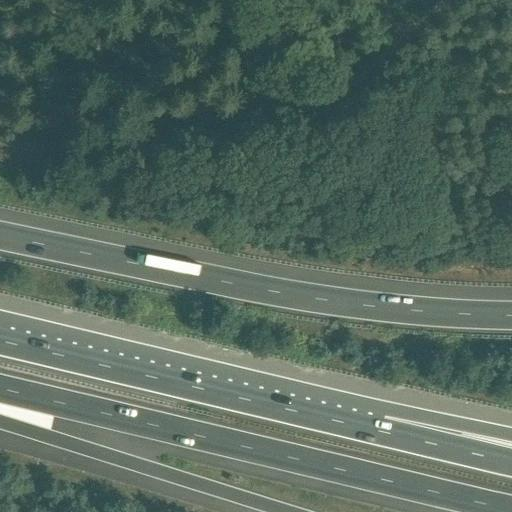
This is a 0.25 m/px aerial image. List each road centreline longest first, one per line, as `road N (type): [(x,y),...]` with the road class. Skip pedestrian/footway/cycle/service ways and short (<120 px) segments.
road 1 (motorway): [(0,389),(511,511)]
road 2 (motorway): [(511,316),(327,300),(0,236)]
road 3 (motorway): [(380,432),(0,341)]
road 4 (motorway): [(0,414),(64,443),(287,511)]
road 5 (motorway): [(511,463),(380,432)]
road 6 (motorway): [(511,445),(380,432)]
